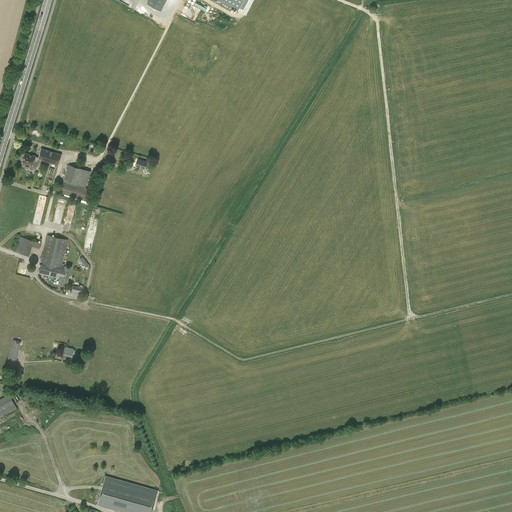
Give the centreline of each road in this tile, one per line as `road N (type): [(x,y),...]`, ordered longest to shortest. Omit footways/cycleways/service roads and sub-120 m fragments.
road 1 (track): [(291,511),(511,459)]
road 2 (primary): [(0,156),(47,0)]
